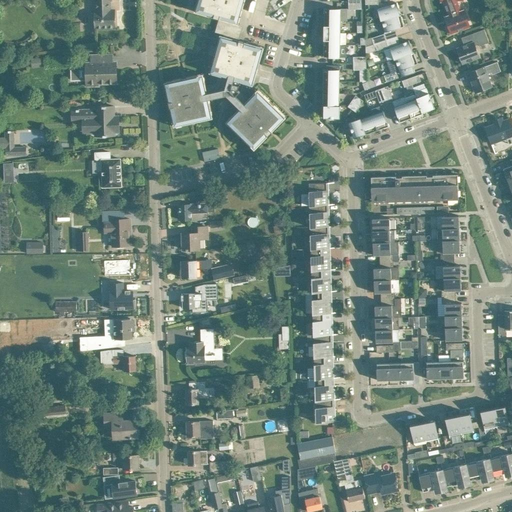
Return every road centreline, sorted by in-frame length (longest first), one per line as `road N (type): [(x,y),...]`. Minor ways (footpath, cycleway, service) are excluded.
road 1 (residential): [(511,291),(479,298),(476,396),(359,416),(350,159)]
road 2 (residential): [(164,511),(152,190)]
road 3 (residential): [(152,190),(150,0)]
road 4 (residential): [(309,122),(266,167),(152,190)]
road 5 (unclassified): [(508,253),(456,118)]
road 6 (residential): [(299,0),(274,90),(309,122)]
road 7 (unclassified): [(456,118),(414,0)]
